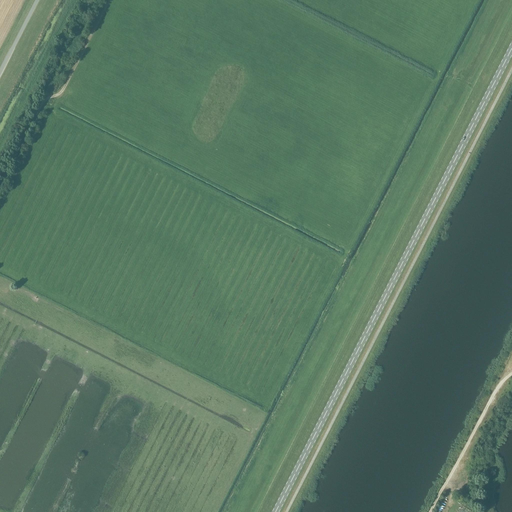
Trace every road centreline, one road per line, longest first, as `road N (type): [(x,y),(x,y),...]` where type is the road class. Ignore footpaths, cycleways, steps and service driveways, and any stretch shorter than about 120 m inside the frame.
road 1 (primary): [(275,511),(511,48)]
road 2 (track): [(108,0),(0,185)]
road 3 (track): [(0,148),(74,0)]
road 4 (track): [(429,511),(511,375)]
